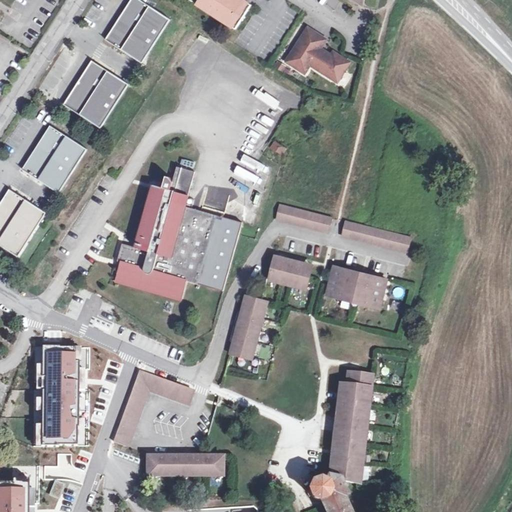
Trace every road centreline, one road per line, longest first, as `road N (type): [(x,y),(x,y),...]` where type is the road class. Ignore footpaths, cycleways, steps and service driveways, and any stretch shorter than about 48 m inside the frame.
road 1 (residential): [(0,291),(203,381)]
road 2 (residential): [(0,114),(74,0)]
